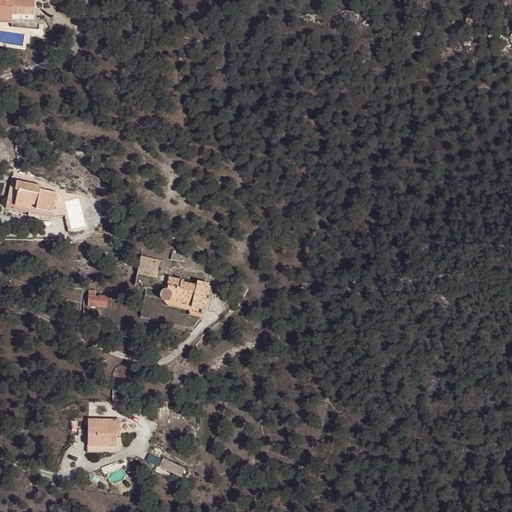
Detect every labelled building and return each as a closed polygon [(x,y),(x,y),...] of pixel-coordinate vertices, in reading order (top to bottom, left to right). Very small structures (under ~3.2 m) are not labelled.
[(0,0),(0,19),(11,20),(11,14),(12,7),(34,7),(33,0),(0,0)] [(41,185),(12,179),(6,207),(52,217),(56,193),(40,190),(41,185)] [(62,189),(41,185),(40,190),(56,193),(52,217),(65,216),(62,189)] [(155,277),(159,261),(141,257),(137,273),(155,277)] [(171,278),(168,290),(167,289),(166,289),(164,289),(163,290),(161,291),(160,292),(160,293),(159,295),(160,297),(160,298),(161,299),(162,300),(163,302),(165,302),(168,306),(169,302),(171,299),(191,304),(191,306),(203,309),(209,284),(197,281),(196,285),(183,282),(183,281),(171,278)] [(88,295),(87,306),(106,307),(106,296),(95,295),(95,289),(88,288),(88,295)] [(191,304),(171,299),(169,302),(168,306),(170,307),(191,311),(190,315),(202,317),(203,309),(191,306),(191,304)] [(185,369),(189,364),(184,360),(180,364),(185,369)] [(120,419),(88,419),(88,446),(123,446),(123,436),(119,435),(116,436),(115,431),(119,431),(120,419)] [(177,465),(163,459),(159,467),(174,473),(177,465)]
